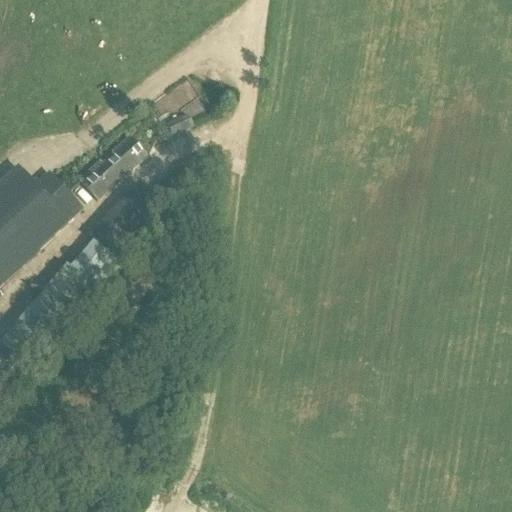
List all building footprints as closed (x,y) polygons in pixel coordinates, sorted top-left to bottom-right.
[(194,131),(188,118),(167,127),(172,141),(194,131)] [(115,156),(128,171),(131,174),(146,160),(129,140),(113,154),(115,156)] [(128,171),(115,156),(102,168),(99,165),(79,183),(98,204),(118,185),(115,182),(128,171)] [(213,174),(193,156),(182,167),(180,166),(149,200),(139,191),(89,242),(114,266),(164,215),(170,221),(213,174)] [(82,213),(67,197),(49,177),(35,190),(17,171),(0,187),(0,288),(68,226),(82,213)] [(0,349),(0,373),(18,388),(92,294),(64,271),(0,349)]
